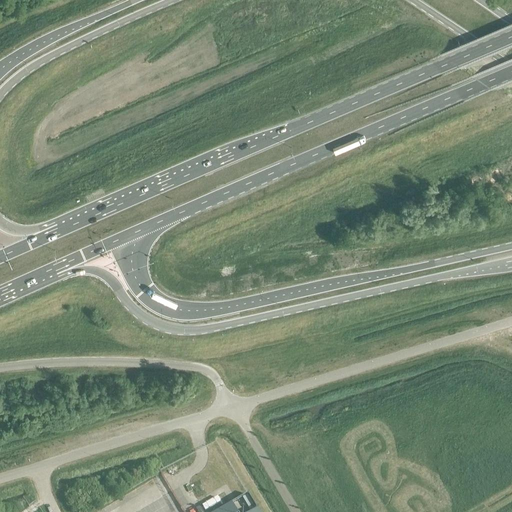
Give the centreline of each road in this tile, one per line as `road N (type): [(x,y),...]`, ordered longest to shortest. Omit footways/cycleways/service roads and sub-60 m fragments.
road 1 (trunk): [(44,276),(104,275),(149,321),(192,331),(511,264)]
road 2 (trunk): [(511,36),(83,221)]
road 3 (trunk): [(511,246),(180,314),(134,287),(124,264),(131,237)]
road 4 (trunk): [(131,237),(511,72)]
road 5 (unclassified): [(511,321),(226,409)]
road 6 (unclassified): [(0,368),(197,368),(214,376),(226,409)]
road 7 (unclassified): [(226,409),(0,478)]
road 8 (trunk): [(0,95),(66,47),(176,0)]
road 9 (trunk): [(136,0),(37,47),(0,74)]
road 10 (trunk): [(412,0),(511,68)]
